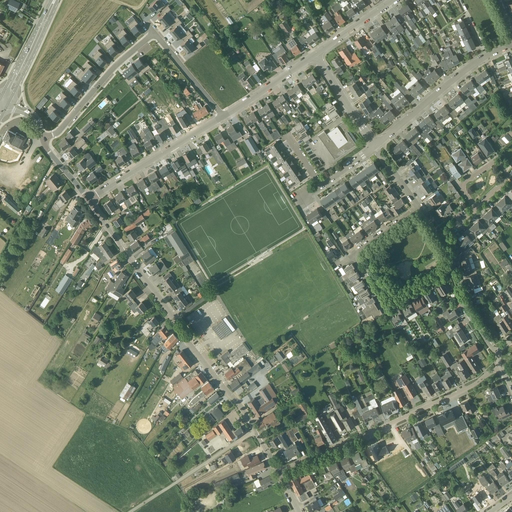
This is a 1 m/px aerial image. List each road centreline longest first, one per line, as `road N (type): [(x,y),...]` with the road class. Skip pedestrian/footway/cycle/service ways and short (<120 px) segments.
road 1 (tertiary): [(254,431),(89,199)]
road 2 (residential): [(279,471),(501,367)]
road 3 (residential): [(499,352),(467,310),(432,219),(375,146)]
road 4 (residential): [(375,146),(473,63),(511,44)]
road 5 (residential): [(89,199),(223,116)]
road 6 (residential): [(153,32),(42,137)]
road 7 (unclassified): [(130,511),(254,431)]
